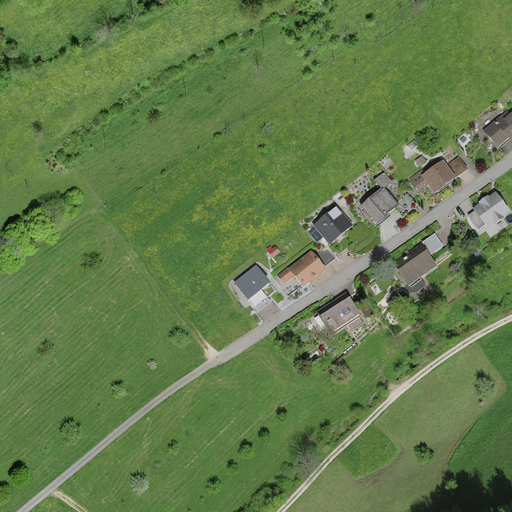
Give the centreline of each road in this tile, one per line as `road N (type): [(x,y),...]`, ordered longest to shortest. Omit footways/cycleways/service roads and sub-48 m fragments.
road 1 (residential): [(181,381),(511,156)]
road 2 (track): [(278,511),(418,375),(511,318)]
road 3 (unclassified): [(21,511),(181,381)]
